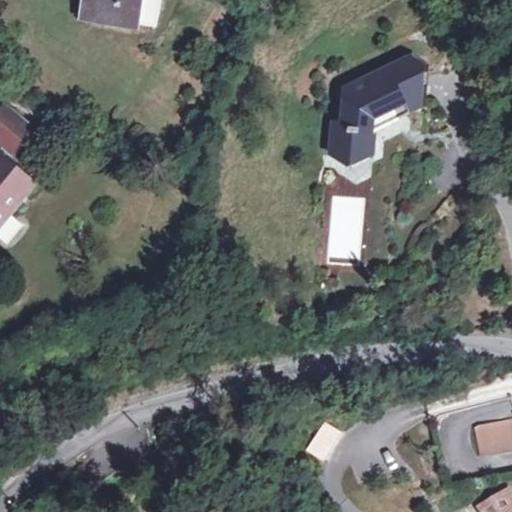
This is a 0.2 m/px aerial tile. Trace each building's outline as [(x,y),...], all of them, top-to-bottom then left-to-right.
[(137,0),(86,0),(83,18),(133,26),(137,0)] [(406,57),(341,88),(338,122),(335,121),(345,158),(369,144),(370,126),(394,115),(391,108),(415,96),(419,66),(406,57)] [(414,106),(415,96),(391,108),(394,115),(414,106)] [(0,154),(0,224),(33,184),(6,162),(32,131),(1,106),(0,107),(0,145),(4,149),(0,154)] [(335,121),(331,121),(329,153),(340,161),(345,158),(335,121)] [(511,414),(480,416),(481,446),(511,444),(511,414)] [(484,511),(511,511),(511,502),(511,501),(504,490),(479,503),(483,510),(484,511)]
